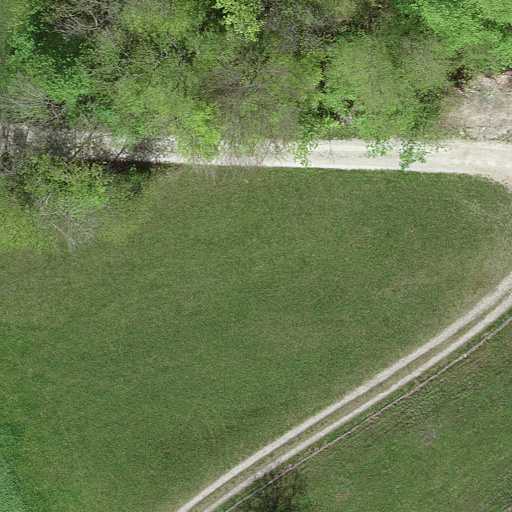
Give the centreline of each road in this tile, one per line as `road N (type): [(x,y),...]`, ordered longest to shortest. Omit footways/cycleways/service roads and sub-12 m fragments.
road 1 (track): [(0,129),(511,168)]
road 2 (track): [(209,511),(511,305)]
